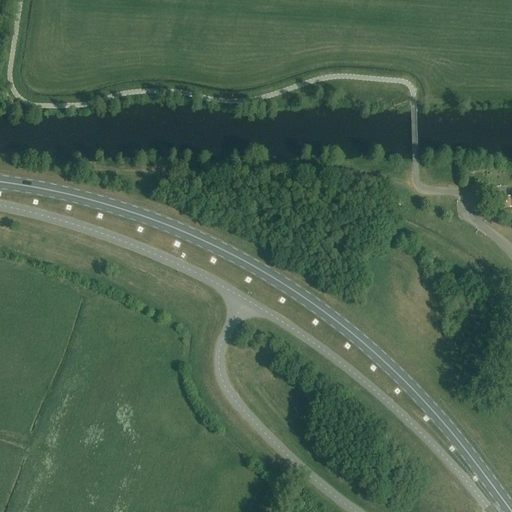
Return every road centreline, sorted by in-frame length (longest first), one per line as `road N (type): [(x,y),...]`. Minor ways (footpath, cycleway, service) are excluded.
road 1 (secondary): [(511,511),(398,375),(287,287),(147,217),(0,182)]
road 2 (unclassified): [(490,511),(387,402),(244,299)]
road 3 (unclassified): [(355,511),(270,439),(222,381),(221,342),(244,299)]
road 4 (unclassified): [(244,299),(149,251),(0,205)]
